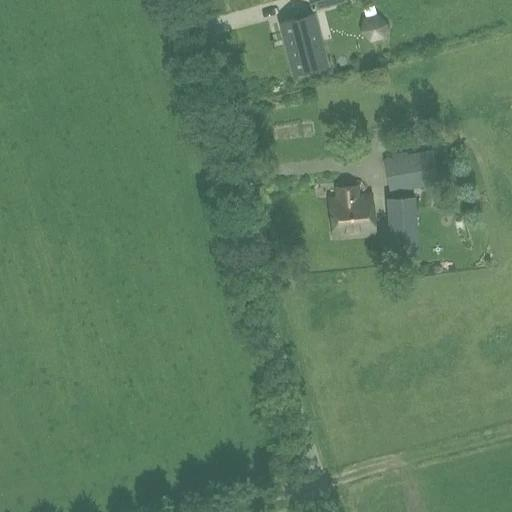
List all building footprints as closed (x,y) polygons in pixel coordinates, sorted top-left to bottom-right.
[(345,0),(308,0),(311,9),(345,0)] [(363,28),(379,24),(374,3),(358,7),(363,28)] [(313,13),(279,22),(293,73),(327,64),(313,13)] [(383,154),(390,190),(435,182),(430,152),(404,156),(403,151),(383,154)] [(332,238),(374,234),(370,194),(356,195),(356,185),(335,187),(336,197),(328,198),(332,238)] [(391,255),(415,253),(412,197),(387,198),(391,255)]
